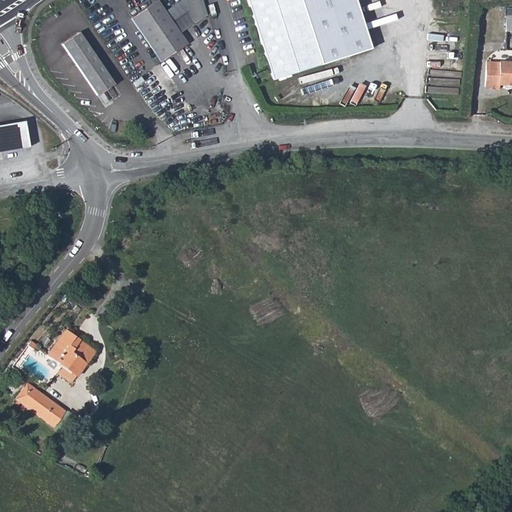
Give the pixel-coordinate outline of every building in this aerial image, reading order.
[(130,18),(159,61),(186,44),(179,33),(192,24),(185,0),(181,0),(164,11),(157,0),(130,18)] [(246,0),(271,79),(320,64),(299,0),(246,0)] [(367,48),(350,0),(299,0),(320,64),(367,48)] [(61,43),(96,95),(104,90),(113,84),(78,32),(61,43)] [(511,85),(511,62),(483,60),(482,89),(497,90),(497,85),(511,85)] [(104,90),(96,95),(101,103),(109,97),(104,90)] [(0,151),(27,147),(23,121),(0,124),(0,151)] [(44,354),(74,376),(94,349),(81,339),(73,350),(66,345),(71,337),(62,330),(44,354)] [(14,400),(43,422),(56,404),(27,383),(14,400)]
